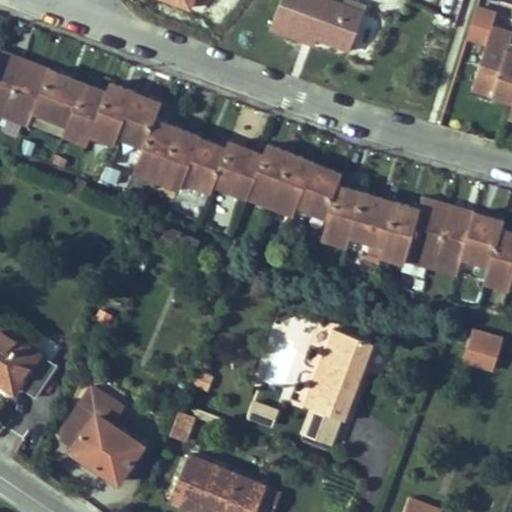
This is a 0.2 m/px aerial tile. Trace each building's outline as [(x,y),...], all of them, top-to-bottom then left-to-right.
[(343,43),(357,5),(343,0),(271,0),(264,23),(280,29),(307,39),(310,31),(343,43)] [(504,101),(511,75),(511,44),(497,40),(502,25),(478,18),(456,85),(504,101)] [(511,231),(487,223),(488,221),(460,210),(461,207),(409,187),(404,202),(335,173),(336,169),(309,158),(310,156),(263,138),(261,145),(228,132),(222,146),(194,135),(197,129),(147,109),(149,103),(125,94),(128,86),(98,74),(94,86),(0,48),(0,124),(20,132),(26,116),(55,128),(53,135),(74,143),(80,128),(108,138),(112,129),(135,138),(126,161),(179,181),(180,177),(206,187),(209,180),(243,193),(247,183),(268,191),(266,196),(285,204),(287,197),(323,210),(317,224),(340,234),(344,225),(367,234),(365,241),(438,269),(445,250),(474,261),(467,278),(491,286),(496,276),(511,282),(511,231)] [(184,267),(190,252),(156,237),(149,251),(184,267)] [(322,278),(300,272),(298,284),(319,289),(322,278)] [(38,397),(60,363),(0,323),(0,382),(16,393),(21,385),(38,397)] [(329,329),(308,378),(323,385),(311,415),(332,424),(337,427),(371,347),(329,329)] [(488,380),(500,354),(470,341),(457,366),(488,380)] [(323,385),(308,378),(296,408),(306,413),(311,415),(323,385)] [(127,404),(93,381),(61,430),(78,441),(75,445),(124,478),(149,440),(118,419),(127,404)] [(266,424),(271,414),(246,403),(240,416),(265,427),(266,424)] [(322,449),(332,424),(311,415),(306,413),(295,437),(322,449)] [(231,495),(242,471),(191,449),(169,499),(199,511),(253,511),(256,506),(231,495)] [(231,495),(256,506),(266,481),(242,471),(231,495)] [(271,511),(282,488),(266,481),(256,506),(271,511)]
